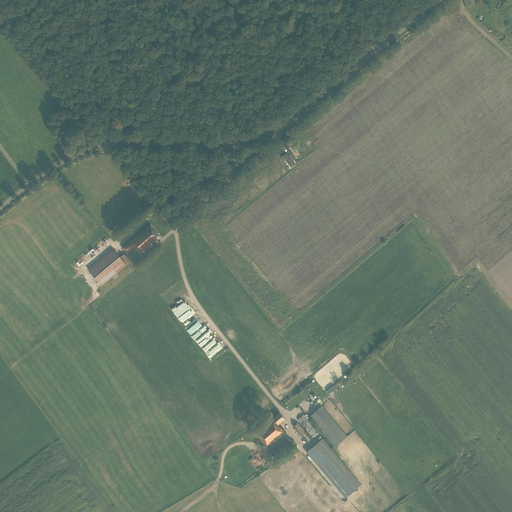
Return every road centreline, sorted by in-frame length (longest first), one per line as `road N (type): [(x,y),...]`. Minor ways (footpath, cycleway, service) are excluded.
road 1 (tertiary): [(0,208),(85,151),(135,142),(226,143),(280,127),(438,0)]
road 2 (track): [(140,0),(253,138)]
